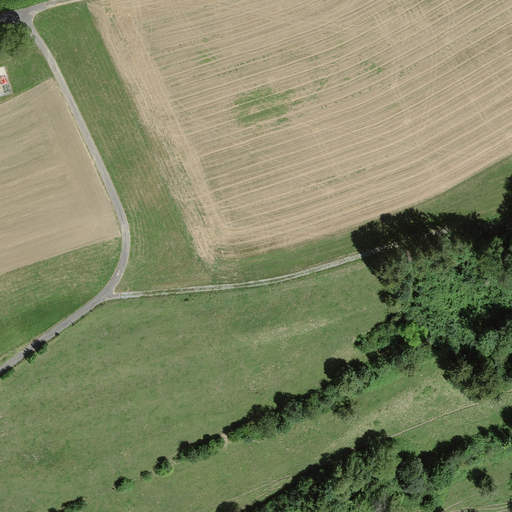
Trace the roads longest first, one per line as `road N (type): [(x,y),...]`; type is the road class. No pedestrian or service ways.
road 1 (track): [(0,20),(18,21),(52,64),(122,216),(126,243),(103,298),(0,373)]
road 2 (track): [(103,298),(257,287),(438,231)]
